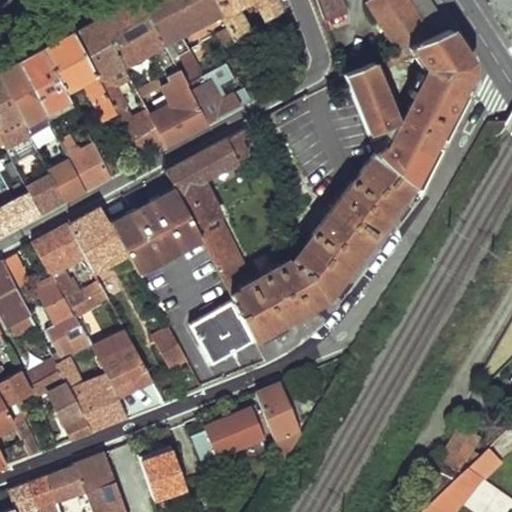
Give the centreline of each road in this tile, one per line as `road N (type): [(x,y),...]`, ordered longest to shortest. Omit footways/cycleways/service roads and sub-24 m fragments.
road 1 (residential): [(0,477),(304,357),(338,334),(506,74)]
road 2 (residential): [(299,0),(321,59),(316,74),(0,244)]
